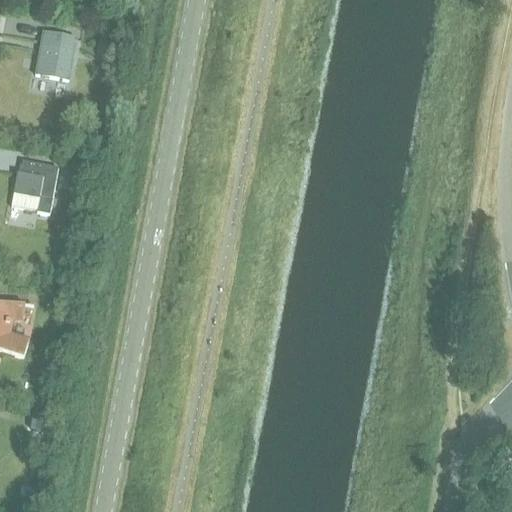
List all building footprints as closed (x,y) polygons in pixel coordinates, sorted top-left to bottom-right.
[(67,83),(75,42),(42,36),(35,78),(67,83)] [(108,39),(105,54),(111,55),(120,57),(123,42),(114,40),(108,39)] [(16,177),(10,210),(48,218),(57,172),(21,165),(19,178),(16,177)] [(72,174),(68,194),(85,197),(89,177),(72,174)] [(0,353),(23,361),(27,346),(4,339),(9,320),(23,322),(24,308),(0,306),(0,353)] [(38,397),(35,411),(46,414),(52,415),(56,401),(48,399),(38,397)] [(37,417),(34,432),(42,434),(48,435),(51,419),(45,418),(37,417)]
